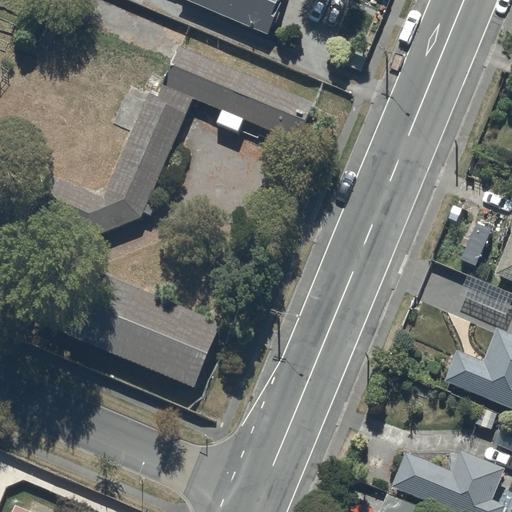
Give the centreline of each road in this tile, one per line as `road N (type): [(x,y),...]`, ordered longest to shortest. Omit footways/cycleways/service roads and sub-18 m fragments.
road 1 (tertiary): [(463,0),(258,497)]
road 2 (residential): [(258,497),(0,386)]
